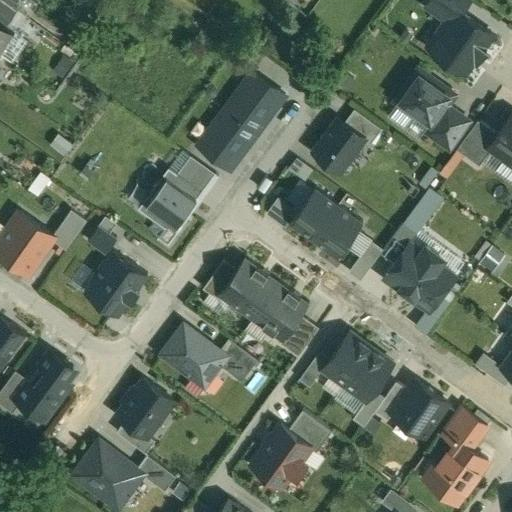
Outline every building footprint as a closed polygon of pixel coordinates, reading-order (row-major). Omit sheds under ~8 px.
[(8,0),(0,0),(0,15),(15,26),(7,20),(17,6),(8,0)] [(470,0),(428,0),(426,3),(448,18),(457,5),(463,10),(470,0)] [(463,10),(457,5),(448,18),(442,26),(444,37),(436,48),(466,69),(476,55),(481,54),(488,44),(485,42),(493,31),(476,19),(463,10)] [(0,49),(0,50),(11,57),(12,57),(0,48),(0,47),(15,26),(0,15),(0,49)] [(442,26),(430,43),(436,48),(444,37),(442,26)] [(456,91),(419,65),(396,98),(432,123),(432,124),(448,102),(456,91)] [(254,68),(226,105),(242,117),(247,110),(252,109),(265,119),(286,92),(254,68)] [(470,118),(448,102),(432,124),(432,123),(427,129),(450,145),(470,118)] [(226,105),(199,141),(231,165),(251,138),(238,128),(237,124),(242,117),(226,105)] [(511,111),(498,131),(490,143),(492,145),(511,159),(511,111)] [(366,134),(339,114),(313,148),(341,168),(366,134)] [(478,117),(457,146),(480,162),(492,145),(490,143),(498,131),(478,117)] [(170,241),(220,173),(191,152),(178,170),(169,164),(140,205),(167,224),(160,234),(170,241)] [(298,155),(290,165),(306,177),(314,166),(298,155)] [(340,201),(316,184),(290,219),(302,229),(304,226),(316,235),(340,201)] [(364,219),(340,201),(316,235),(327,243),(325,245),(338,255),(364,219)] [(55,233),(20,209),(0,237),(0,249),(28,270),(55,233)] [(103,212),(82,233),(97,247),(117,227),(103,212)] [(445,255),(428,242),(432,236),(426,231),(426,232),(421,227),(418,231),(411,241),(410,240),(385,274),(403,287),(405,285),(414,292),(412,294),(430,307),(455,273),(440,261),(445,255)] [(383,247),(372,239),(365,249),(376,257),(383,247)] [(487,246),(481,264),(501,271),(507,253),(487,246)] [(107,257),(105,255),(90,277),(92,278),(85,288),(119,313),(129,298),(132,300),(140,288),(138,286),(148,272),(114,247),(107,257)] [(245,254),(219,292),(254,317),(280,280),(245,254)] [(280,280),(254,317),(283,338),(310,301),(280,280)] [(0,316),(0,365),(1,366),(27,331),(12,320),(9,323),(0,316)] [(249,371),(184,323),(163,352),(193,374),(192,376),(205,386),(215,373),(213,371),(220,363),(237,376),(244,367),(248,371),(249,371)] [(350,329),(323,367),(345,382),(372,345),(350,329)] [(511,335),(508,332),(507,333),(511,336),(511,351),(502,365),(511,371),(511,335)] [(372,345),(345,382),(367,398),(394,360),(372,345)] [(74,369),(74,364),(51,348),(16,395),(45,417),(71,381),(64,375),(65,373),(67,374),(70,374),(74,369)] [(496,360),(484,352),(477,362),(488,370),(496,360)] [(174,398),(144,376),(118,412),(148,433),(174,398)] [(415,376),(392,409),(425,432),(448,400),(415,376)] [(488,422),(461,402),(441,431),(454,440),(458,435),(472,445),(488,422)] [(312,443),(282,421),(253,461),(282,483),(291,470),(297,474),(307,459),(303,455),(312,443)] [(454,440),(438,462),(443,466),(432,480),(433,481),(458,499),(489,457),(472,445),(458,435),(454,440)] [(144,471),(99,437),(74,472),(111,499),(117,490),(123,489),(128,493),(144,471)] [(394,488),(385,500),(393,506),(402,494),(394,488)] [(228,492),(213,511),(249,511),(251,510),(228,492)]
